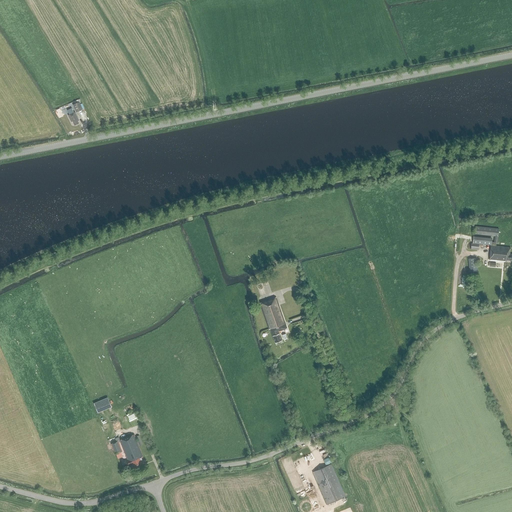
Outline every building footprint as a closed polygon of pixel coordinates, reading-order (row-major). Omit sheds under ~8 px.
[(83,110),(79,102),(73,104),(76,112),(83,110)] [(66,108),(69,115),(68,115),(71,122),(72,122),(74,125),(78,124),(77,121),(79,121),(75,112),(74,113),(71,106),(66,108)] [(499,229),(475,226),(475,234),(494,236),(494,242),(497,243),(499,229)] [(492,238),(473,236),(473,243),(471,243),(471,250),(478,250),(479,244),(491,245),(492,238)] [(511,260),(511,254),(509,254),(510,248),(496,246),(496,243),(491,242),(491,246),(490,246),(489,260),(506,262),(506,260),(511,260)] [(478,272),(476,258),(468,259),(469,272),(478,272)] [(278,331),(287,329),(276,297),(260,303),(269,329),(270,329),(275,343),(282,341),(278,331)] [(95,403),(99,413),(113,407),(109,397),(95,403)] [(128,461),(127,461),(129,466),(130,465),(132,468),(144,463),(141,457),(142,456),(134,435),(120,441),(120,442),(128,461)] [(116,454),(118,459),(123,457),(121,452),(122,452),(118,443),(120,442),(120,441),(119,437),(115,439),(116,442),(111,444),(115,455),(116,454)] [(327,505),(345,497),(331,464),(313,472),(327,505)]
